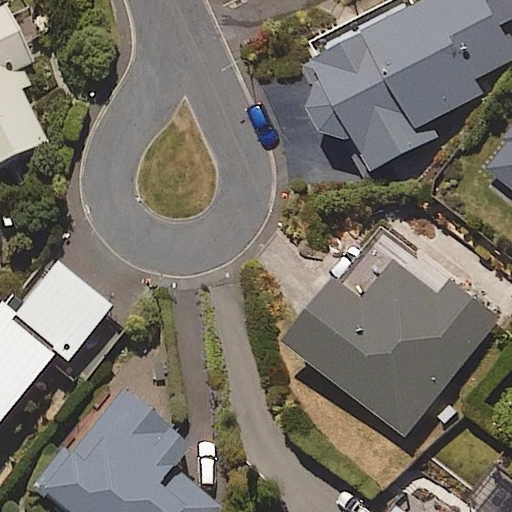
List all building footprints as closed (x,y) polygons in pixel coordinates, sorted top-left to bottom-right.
[(32,58),(0,0),(0,158),(44,135),(10,70),(32,58)] [(511,0),(370,0),(307,28),(317,50),(303,57),(334,127),(354,118),(372,158),(433,132),(425,114),(485,88),(478,72),(511,56),(511,36),(504,17),(511,13),(511,0)] [(511,129),(488,161),(511,178),(511,129)] [(437,284),(395,249),(363,288),(333,264),(284,323),(408,424),(502,310),(450,268),(437,284)] [(0,406),(48,348),(65,361),(111,305),(52,257),(10,307),(0,298),(0,406)] [(189,447),(124,382),(28,478),(62,511),(221,511),(222,511),(173,463),(189,447)] [(423,511),(419,511),(398,497),(388,511),(450,511),(432,499),(423,511)]
